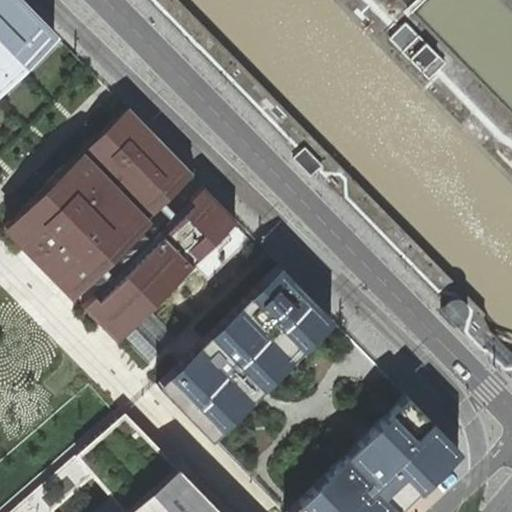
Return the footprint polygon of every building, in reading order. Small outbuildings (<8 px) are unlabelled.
[(0,0),(0,98),(3,100),(8,95),(0,86),(0,85),(41,47),(44,51),(58,37),(21,0),(0,0)] [(405,21),(389,37),(429,77),(445,61),(405,21)] [(201,183),(147,235),(136,225),(144,217),(141,214),(187,169),(124,104),(2,224),(112,336),(233,216),(201,183)] [(304,144),(293,156),(311,174),(322,163),(304,144)] [(329,315),(277,263),(156,382),(208,435),(329,315)] [(0,427),(68,364),(45,340),(0,381),(0,427)] [(0,437),(0,473),(4,478),(99,396),(77,371),(0,437)] [(388,511),(456,446),(404,393),(283,511),(388,511)] [(221,511),(122,412),(4,511),(221,511)]
